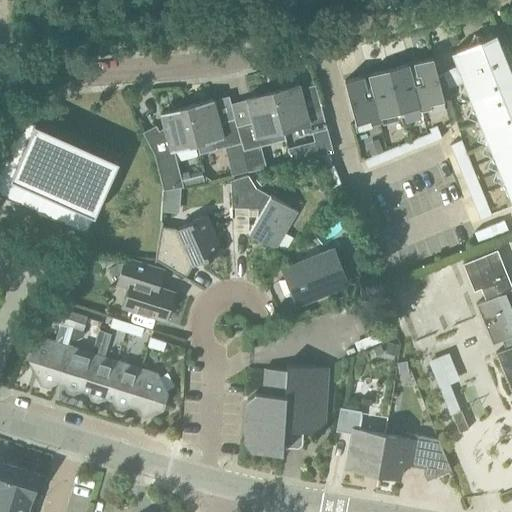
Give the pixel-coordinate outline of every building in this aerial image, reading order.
[(458,68),(445,73),(448,81),(461,76),(462,78),(459,85),(467,88),(468,92),(465,99),(470,101),(468,106),(475,109),(476,112),(473,119),(480,122),(482,126),(479,133),(485,135),(487,139),(484,146),(491,149),(492,153),(490,160),(496,162),(498,166),(495,173),(502,176),(503,179),(500,186),(507,189),(511,201),(511,73),(496,34),(484,38),(474,34),(470,44),(452,52),(458,68)] [(433,57),(345,81),(356,123),(370,119),(371,123),(382,120),(381,117),(397,112),(398,116),(404,115),(403,111),(419,106),(420,110),(431,108),(430,103),(444,100),(433,57)] [(299,85),(272,92),(283,130),(296,127),(298,136),(327,129),(320,104),(305,108),(299,85)] [(252,122),(237,126),(241,143),(243,150),(272,143),(285,140),(283,130),(272,92),(246,98),(252,122)] [(213,99),(187,106),(197,144),(199,154),(213,150),(241,143),(237,126),(235,118),(219,122),(213,99)] [(197,144),(187,106),(160,113),(165,129),(161,131),(157,124),(144,132),(154,154),(164,192),(184,187),(175,150),(197,144)] [(11,128),(0,152),(0,195),(46,216),(86,234),(118,161),(23,119),(16,116),(11,128)] [(431,133),(364,160),(368,168),(442,138),(437,126),(429,129),(431,133)] [(491,215),(461,140),(450,145),(480,219),(491,215)] [(329,153),(321,156),(339,202),(347,199),(329,153)] [(256,187),(248,176),(230,180),(232,207),(257,208),(257,217),(248,232),(275,249),(298,211),(270,195),(270,196),(256,187)] [(163,222),(161,221),(155,259),(189,280),(190,279),(186,277),(193,265),(223,251),(207,215),(176,229),(162,226),(163,222)] [(508,231),(504,220),(474,232),(478,243),(508,231)] [(333,249),(288,267),(302,302),(347,284),(333,249)] [(511,283),(499,250),(464,264),(475,291),(483,288),(488,301),(477,305),(511,391),(511,283)] [(120,263),(108,269),(113,277),(121,273),(117,284),(129,288),(134,298),(131,309),(165,320),(166,316),(170,318),(174,304),(170,303),(174,292),(158,287),(163,270),(142,263),(136,266),(124,262),(123,264),(120,263)] [(273,301),(282,295),(271,279),(262,285),(273,301)] [(73,326),(77,314),(46,304),(42,316),(73,326)] [(77,314),(73,326),(82,329),(86,317),(77,314)] [(125,331),(128,322),(113,317),(110,326),(125,331)] [(128,322),(125,331),(141,336),(144,327),(128,322)] [(350,348),(376,341),(374,333),(348,340),(350,348)] [(150,337),(148,346),(163,351),(166,342),(150,337)] [(56,382),(67,345),(43,338),(35,342),(30,358),(43,383),(49,385),(56,382)] [(80,389),(92,353),(67,345),(56,382),(57,381),(63,384),(68,391),(73,393),(80,389)] [(459,379),(448,352),(428,360),(450,414),(452,414),(459,432),(469,428),(461,410),(450,383),(459,379)] [(105,397),(116,361),(92,353),(80,389),(81,389),(88,391),(92,399),(98,400),(105,397)] [(129,405),(141,368),(116,361),(105,397),(112,399),(117,406),(122,408),(129,405)] [(247,400),(245,442),(252,451),(282,452),(283,446),(298,447),(301,444),(302,431),(325,433),(329,366),(286,364),(286,369),(264,368),(262,393),(255,393),(247,400)] [(141,368),(129,405),(130,404),(137,406),(141,414),(147,416),(162,408),(167,392),(157,373),(141,368)] [(378,473),(385,434),(358,429),(362,410),(340,407),(336,431),(352,433),(345,467),(378,473)] [(385,434),(378,473),(400,477),(402,464),(409,465),(410,465),(424,468),(424,473),(422,474),(423,477),(425,476),(426,479),(450,470),(438,438),(406,432),(404,437),(385,434)] [(0,461),(0,486),(5,488),(12,465),(0,461)] [(39,474),(12,465),(5,488),(32,496),(39,474)] [(0,509),(9,511),(25,511),(31,497),(32,497),(32,496),(5,488),(0,486),(0,509)]
